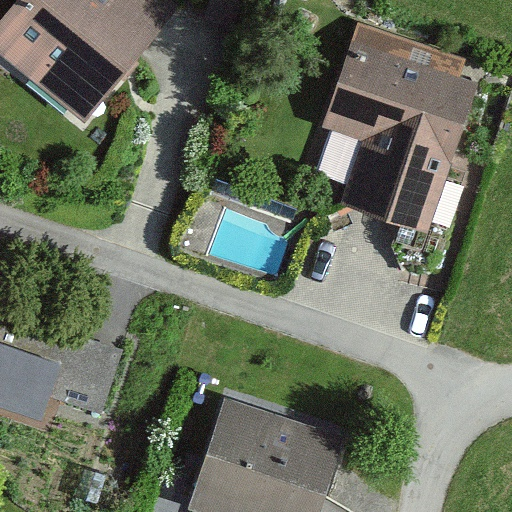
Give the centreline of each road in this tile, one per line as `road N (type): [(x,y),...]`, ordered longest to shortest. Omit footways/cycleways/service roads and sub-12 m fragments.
road 1 (residential): [(458,380),(0,226)]
road 2 (residential): [(428,511),(458,380)]
